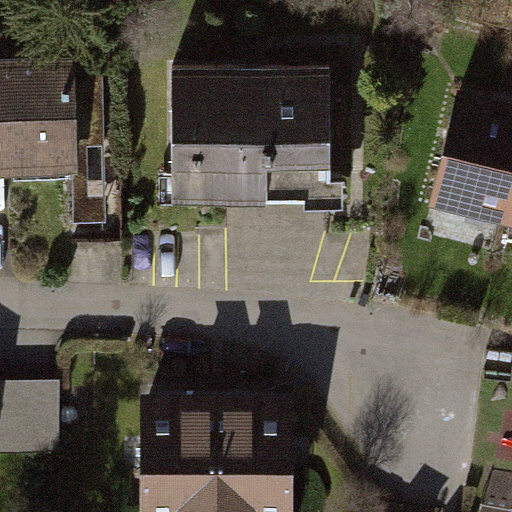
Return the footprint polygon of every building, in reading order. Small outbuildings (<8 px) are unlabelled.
[(79,56),(0,56),(0,166),(105,167),(105,68),(79,68),(79,56)] [(336,62),(176,63),(177,192),(311,190),(311,201),(349,200),(348,173),(338,173),(336,62)] [(511,107),(462,95),(434,200),(511,220),(511,107)] [(0,445),(58,445),(58,385),(0,384),(0,445)] [(295,511),(295,389),(144,389),(144,511),(295,511)]
